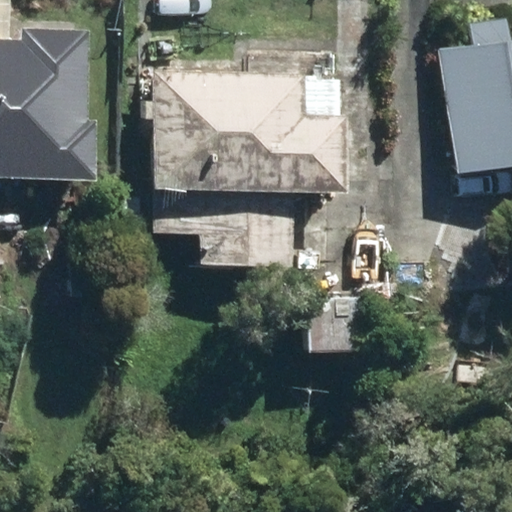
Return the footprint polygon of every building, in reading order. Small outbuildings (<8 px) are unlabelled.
[(0,45),(0,185),(77,188),(78,174),(80,125),(68,125),(72,35),(7,32),(7,46),(0,45)] [(511,46),(428,55),(440,171),(441,181),(511,173),(511,46)] [(136,75),(134,197),(142,197),(142,233),(142,238),(180,239),(187,239),(186,267),(186,271),(281,273),(282,197),(327,198),(328,190),(329,117),(326,117),(327,85),(290,84),(290,77),(136,75)] [(77,270),(96,270),(96,247),(77,247),(77,270)] [(102,279),(61,280),(62,313),(102,312),(102,279)] [(367,304),(291,305),(292,357),(367,357),(367,304)]
